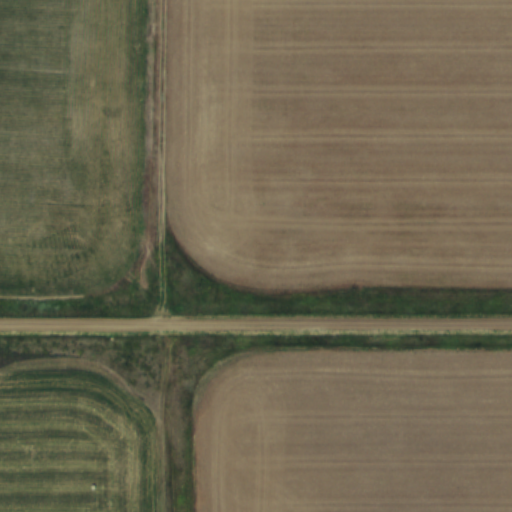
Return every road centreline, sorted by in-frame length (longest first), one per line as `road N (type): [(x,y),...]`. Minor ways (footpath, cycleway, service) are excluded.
road 1 (track): [(0,327),(511,327)]
road 2 (track): [(163,327),(162,0)]
